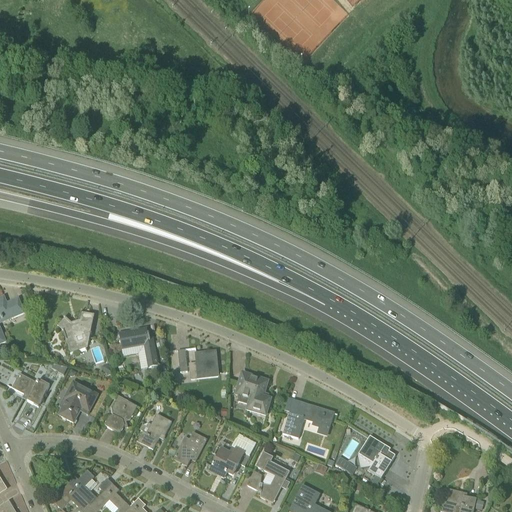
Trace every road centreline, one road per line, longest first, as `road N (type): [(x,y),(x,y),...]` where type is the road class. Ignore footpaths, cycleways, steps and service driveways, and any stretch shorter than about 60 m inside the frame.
road 1 (motorway): [(511,391),(393,309),(240,228),(142,190),(0,151)]
road 2 (residential): [(0,274),(201,322),(328,380),(427,439)]
road 3 (motorway): [(0,176),(204,238),(330,299)]
road 4 (motorway): [(0,195),(330,299)]
road 5 (residential): [(224,511),(92,448),(58,442),(13,450)]
road 6 (motorway): [(330,299),(511,420)]
